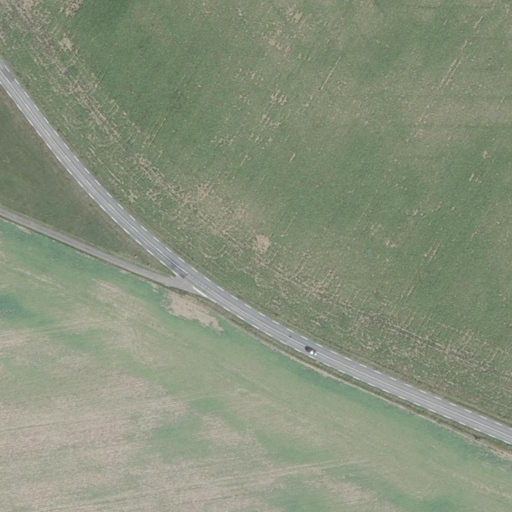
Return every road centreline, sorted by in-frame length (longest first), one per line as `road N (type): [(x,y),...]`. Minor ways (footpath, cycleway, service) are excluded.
road 1 (secondary): [(203,286),(305,347),(511,437)]
road 2 (secondary): [(0,70),(119,214),(203,286)]
road 3 (unclassified): [(203,286),(147,274),(0,210)]
